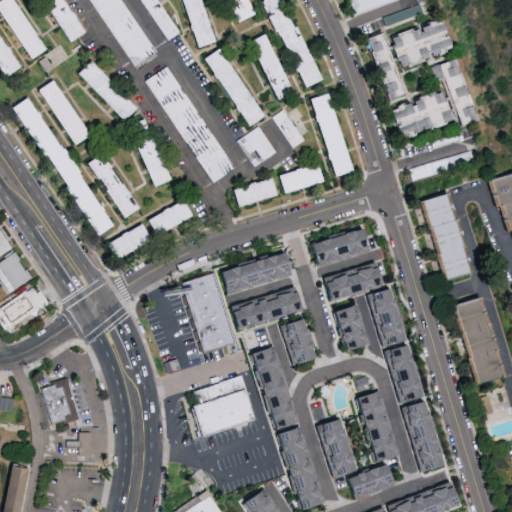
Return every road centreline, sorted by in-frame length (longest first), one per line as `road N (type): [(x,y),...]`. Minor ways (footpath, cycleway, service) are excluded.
road 1 (residential): [(485,511),(362,104),(314,0)]
road 2 (residential): [(0,365),(25,361),(170,266),(389,196)]
road 3 (secondary): [(130,511),(140,424),(127,372)]
